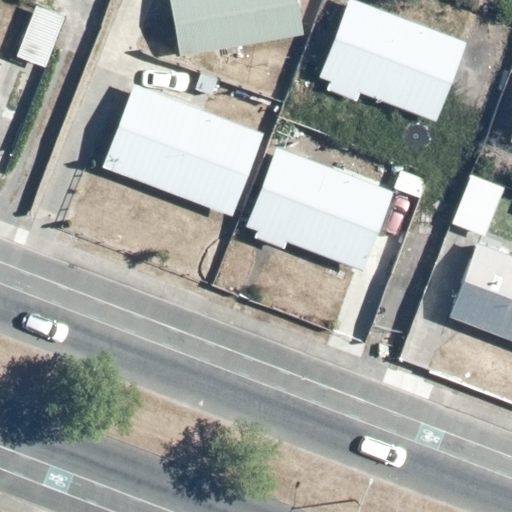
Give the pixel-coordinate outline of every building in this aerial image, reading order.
[(292,0),(162,0),(170,60),(298,43),(292,0)] [(465,41),(353,0),(345,0),(314,87),(377,110),(380,100),(438,121),(456,74),(484,84),(502,35),(471,24),(465,41)] [(63,18),(33,6),(12,57),(42,69),(63,18)] [(259,133),(129,83),(98,166),(228,215),(259,133)] [(273,143),(237,237),(291,257),(295,246),(357,270),(389,187),(273,143)] [(501,187),(467,174),(449,223),(483,236),(501,187)] [(511,256),(476,243),(448,319),(511,342),(511,256)]
